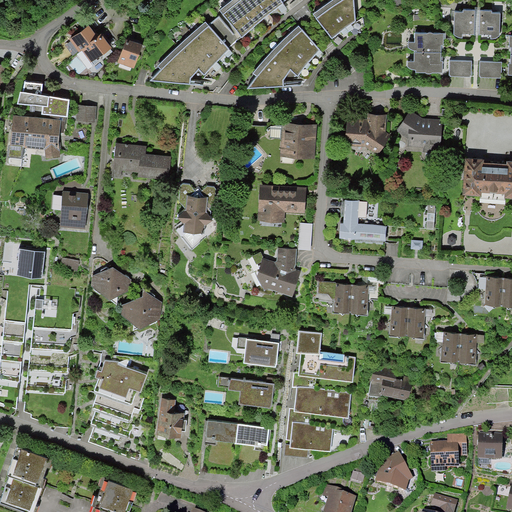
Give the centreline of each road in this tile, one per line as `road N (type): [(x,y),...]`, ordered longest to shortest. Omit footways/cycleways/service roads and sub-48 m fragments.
road 1 (residential): [(330,96),(213,98),(54,75),(40,47),(91,0)]
road 2 (residential): [(234,498),(387,439),(511,413)]
road 3 (residential): [(446,264),(319,256),(330,96)]
road 4 (residential): [(0,413),(234,498)]
road 5 (residential): [(511,98),(330,96)]
